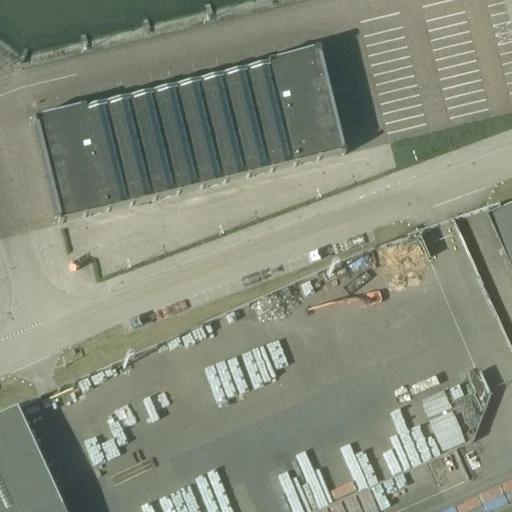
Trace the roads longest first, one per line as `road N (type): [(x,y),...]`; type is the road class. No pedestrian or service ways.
road 1 (unclassified): [(46,345),(511,163)]
road 2 (unclassified): [(339,19),(0,101)]
road 3 (unclassified): [(0,206),(46,345)]
